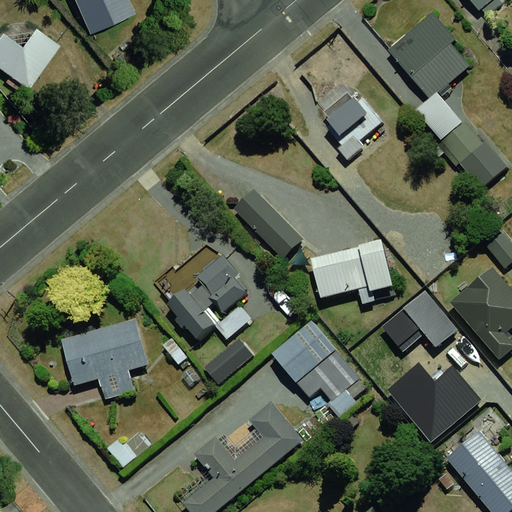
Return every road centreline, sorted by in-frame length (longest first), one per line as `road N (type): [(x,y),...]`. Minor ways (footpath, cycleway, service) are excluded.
road 1 (residential): [(0,247),(270,21)]
road 2 (residential): [(0,405),(89,511)]
